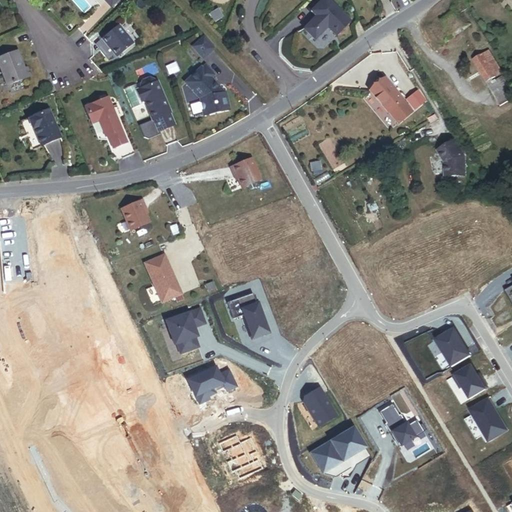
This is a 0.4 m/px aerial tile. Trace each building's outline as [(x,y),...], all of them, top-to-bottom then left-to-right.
[(349,21),(330,0),(320,0),(310,9),(315,15),(302,27),(312,39),(326,26),(333,35),(349,21)] [(118,21),(102,35),(119,53),(135,39),(118,21)] [(18,50),(0,56),(0,64),(8,85),(31,75),(27,66),(24,67),(18,50)] [(504,109),(511,103),(511,79),(495,52),(477,64),(504,109)] [(199,64),(183,78),(197,93),(201,111),(226,106),(222,89),(221,89),(208,75),(212,71),(203,61),(199,65),(199,64)] [(169,109),(155,79),(153,80),(152,78),(146,77),(140,80),(138,85),(139,87),(137,88),(151,117),(152,117),(158,128),(173,121),(167,109),(169,109)] [(386,78),(371,90),(389,112),(389,111),(399,124),(413,112),(403,100),(404,99),(386,78)] [(107,97),(84,106),(91,122),(98,119),(104,135),(107,135),(112,147),(125,141),(107,97)] [(49,111),(29,119),(41,147),(60,138),(49,111)] [(456,140),(439,150),(446,162),(446,175),(465,175),(465,155),(456,140)] [(238,180),(242,189),(261,181),(252,160),(230,169),(233,175),(236,174),(238,180)] [(315,168),(314,160),(305,161),(306,169),(315,168)] [(130,232),(149,223),(145,215),(143,209),(145,208),(142,201),(121,211),(130,232)] [(181,295),(164,256),(144,265),(162,304),(181,295)] [(263,307),(259,297),(232,306),(238,323),(249,319),(258,343),(274,336),(264,307),(263,307)] [(186,358),(205,351),(201,341),(204,340),(201,331),(212,327),(206,312),(171,324),(180,349),(183,348),(186,358)] [(460,333),(442,344),(452,361),(458,372),(477,360),(460,333)] [(468,391),(475,403),(494,392),(480,369),(459,381),(466,393),(468,391)] [(466,393),(459,381),(453,385),(467,408),(475,403),(468,391),(466,393)] [(310,406),(324,430),(342,419),(326,391),(312,399),(310,406)] [(494,446),(511,435),(511,432),(494,402),(475,413),(478,419),(490,439),(494,446)] [(389,428),(403,452),(430,435),(422,423),(413,429),(406,418),(404,419),(398,408),(384,416),(391,427),(389,428)] [(490,439),(478,419),(471,424),(482,443),(490,439)] [(324,452),(336,473),(357,460),(354,456),(361,452),(363,456),(371,451),(359,431),(324,452)] [(241,439),(226,446),(243,483),(269,471),(265,462),(261,464),(258,457),(262,455),(256,441),(244,446),(241,439)] [(336,473),(324,452),(315,458),(328,478),(336,473)] [(307,499),(301,494),(297,498),(304,504),(307,499)]
